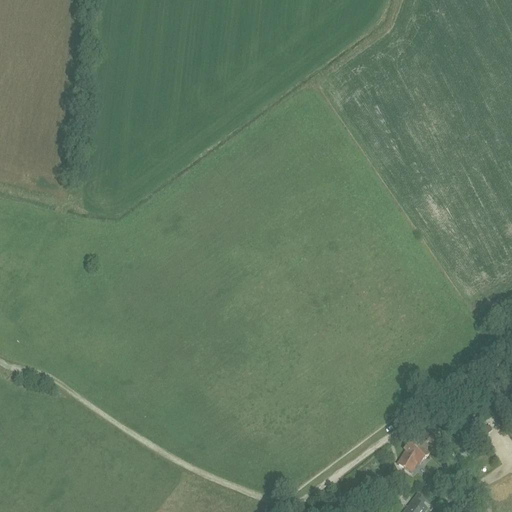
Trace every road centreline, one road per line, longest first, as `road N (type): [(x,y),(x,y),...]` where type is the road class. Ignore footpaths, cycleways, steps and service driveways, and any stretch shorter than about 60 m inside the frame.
road 1 (track): [(292,505),(175,459),(55,380),(0,362)]
road 2 (track): [(511,346),(292,505)]
